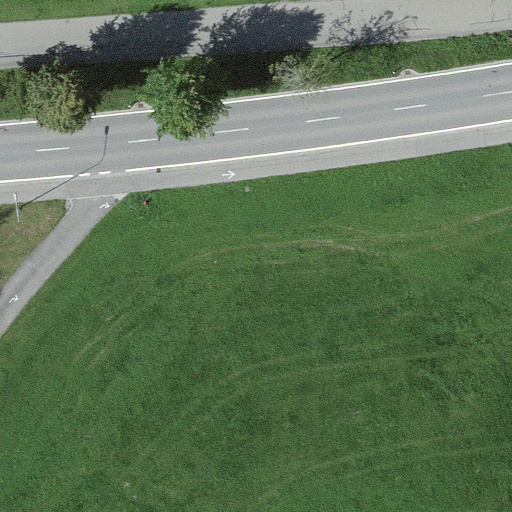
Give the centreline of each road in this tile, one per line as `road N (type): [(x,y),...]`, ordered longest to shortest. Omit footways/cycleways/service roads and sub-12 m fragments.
road 1 (tertiary): [(511,92),(0,153)]
road 2 (residential): [(0,40),(511,2)]
road 3 (track): [(96,147),(99,199),(0,318)]
